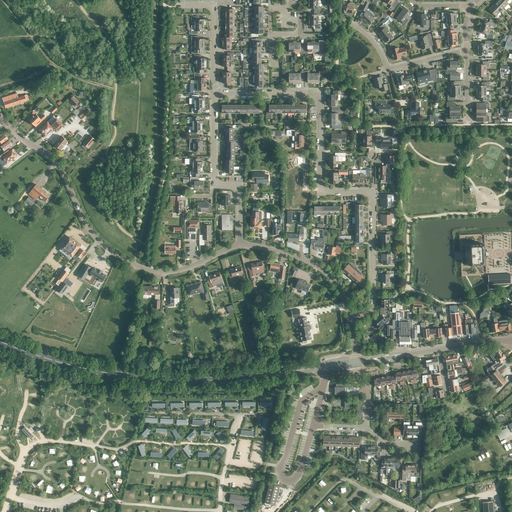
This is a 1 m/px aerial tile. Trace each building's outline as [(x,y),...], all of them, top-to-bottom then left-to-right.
[(393,2),(394,0),(384,0),(384,1),(391,5),(389,8),(393,10),(397,5),(393,2)] [(497,1),(493,6),(500,12),(504,8),(497,1)] [(346,7),(347,7),(346,9),(344,9),(344,10),(344,11),(344,12),(344,13),(344,14),(345,14),(346,15),(347,15),(347,16),(348,16),(349,16),(350,15),(351,15),(352,15),(352,14),(353,13),(353,12),(354,11),(353,11),(354,9),(356,9),(356,8),(356,7),(356,6),(356,5),(355,4),(354,4),(354,3),(353,3),(352,2),(351,2),(350,2),(350,3),(349,3),(348,3),(348,4),(347,4),(347,5),(346,6),(346,7)] [(365,2),(363,5),(361,10),(365,11),(365,12),(361,18),(369,25),(374,19),(369,15),(371,14),(366,9),(369,3),(365,2)] [(319,3),(309,4),(309,9),(314,9),(314,12),(321,12),(321,6),(319,6),(319,3)] [(495,16),(500,12),(493,6),(489,10),(495,16)] [(408,15),(410,12),(403,7),(404,8),(396,18),(399,21),(400,20),(403,22),(402,23),(406,25),(411,18),(408,15)] [(321,12),(314,12),(314,15),(309,15),(309,21),(319,21),(319,16),(321,16),(321,12)] [(425,14),(417,14),(417,25),(423,25),(423,28),(429,28),(429,20),(425,20),(425,14)] [(194,26),(204,26),(204,20),(198,20),(198,17),(191,17),(191,20),(194,20),(194,26)] [(456,19),(446,20),(446,23),(443,23),(443,29),(454,28),(453,25),(456,25),(456,19)] [(482,21),(480,26),(490,29),(490,25),(495,27),(496,21),(495,20),(490,19),(489,22),(482,21)] [(319,21),(309,21),(309,26),(314,26),(314,29),(321,29),(321,23),(319,23),(319,21)] [(378,33),(386,42),(392,37),(387,30),(388,29),(384,23),(377,28),(380,32),(378,33)] [(204,26),(194,26),(194,29),(191,29),(191,34),(198,34),(198,31),(204,31),(204,26)] [(490,29),(480,26),(479,32),(486,34),(485,37),(492,39),(494,33),(489,32),(490,29)] [(263,34),(263,28),(254,28),(254,34),(251,34),(251,37),(258,37),(258,34),(263,34)] [(447,36),(447,39),(457,39),(457,33),(454,33),(454,30),(441,31),(441,37),(447,36)] [(426,36),(419,38),(422,50),(429,48),(428,41),(432,40),(430,34),(426,35),(426,36)] [(194,45),(204,45),(204,39),(198,39),(198,36),(191,36),(191,39),(194,39),(194,45)] [(251,48),(261,48),(261,39),(256,39),(251,39),(251,42),(251,48)] [(457,39),(447,39),(448,43),(445,43),(445,47),(455,47),(455,45),(458,44),(457,39)] [(318,42),(313,42),(313,55),(324,55),(324,40),(318,40),(318,42)] [(478,50),(487,50),(487,47),(492,47),(492,41),(485,41),(485,44),(478,44),(478,50)] [(313,55),(313,42),(307,43),(307,46),(304,46),(304,54),(308,54),(308,52),(313,52),(313,55)] [(289,52),(294,52),(295,43),(289,43),(289,46),(285,46),(285,54),(289,54),(289,52)] [(300,54),(304,54),(304,46),(300,46),(300,43),(295,43),(294,52),(300,52),(300,54)] [(204,45),(194,45),(194,48),(191,48),(191,53),(198,53),(198,50),(204,50),(204,45)] [(398,48),(391,50),(394,60),(401,58),(401,56),(407,54),(405,47),(399,49),(398,48)] [(487,50),(478,50),(478,56),(485,56),(485,59),(492,59),(492,53),(488,53),(487,50)] [(223,61),(231,61),(231,58),(234,58),(234,52),(227,52),(227,56),(223,56),(223,61)] [(197,64),(206,64),(206,58),(201,58),(201,55),(194,55),(194,61),(197,61),(197,64)] [(231,61),(223,61),(223,66),(227,66),(227,69),(234,69),(234,65),(231,65),(231,61)] [(447,65),(447,70),(456,70),(456,68),(460,67),(460,61),(450,61),(450,65),(447,65)] [(476,65),(476,71),(486,71),(486,67),(489,67),(489,62),(483,62),(483,65),(476,65)] [(206,64),(197,64),(197,68),(194,68),(194,73),(201,73),(201,70),(206,70),(206,64)] [(223,78),(231,78),(231,75),(234,75),(234,69),(227,69),(227,72),(223,72),(223,78)] [(425,80),(426,81),(431,80),(428,69),(423,70),(423,71),(416,73),(418,82),(425,80)] [(511,70),(504,69),(500,69),(500,73),(509,74),(509,73),(511,73),(511,76),(511,79),(511,70)] [(447,70),(446,70),(446,76),(450,76),(450,80),(460,80),(460,73),(456,73),(456,70),(447,70)] [(486,71),(476,71),(476,77),(483,77),(483,80),(489,80),(489,74),(486,74),(486,71)] [(294,83),(294,73),(289,73),(289,72),(285,72),(285,80),(289,80),(289,83),(294,83)] [(294,73),(294,83),(300,83),(300,80),(304,80),(304,72),(300,72),(300,73),(294,73)] [(304,72),(304,80),(307,80),(307,83),(313,83),(313,73),(307,73),(307,72),(304,72)] [(313,73),(313,83),(319,83),(319,80),(323,80),(323,72),(319,72),(319,73),(313,73)] [(197,84),(206,84),(206,78),(201,78),(201,75),(194,75),(194,81),(197,81),(197,84)] [(404,75),(396,77),(399,86),(399,89),(403,89),(402,85),(406,84),(405,83),(412,81),(410,75),(404,77),(404,75)] [(381,77),(373,79),(375,88),(379,87),(381,88),(382,91),(388,90),(386,84),(383,85),(381,77)] [(231,78),(223,78),(223,83),(227,83),(227,86),(234,86),(234,81),(231,81),(231,78)] [(450,88),(450,92),(460,91),(460,86),(455,86),(455,82),(447,83),(447,88),(450,88)] [(476,92),(486,91),(486,88),(489,88),(489,82),(482,83),(482,86),(476,86),(476,92)] [(206,84),(197,84),(197,88),(193,88),(193,93),(201,93),(201,90),(206,90),(206,84)] [(328,95),(328,100),(338,100),(338,95),(340,95),(340,91),(331,91),(331,95),(328,95)] [(460,97),(460,91),(450,92),(450,95),(447,95),(447,101),(455,100),(455,97),(460,97)] [(486,91),(476,92),(476,97),(482,97),(482,101),(489,101),(489,95),(486,95),(486,91)] [(16,93),(2,98),(3,102),(5,108),(28,100),(27,95),(18,97),(16,93)] [(194,101),(194,104),(205,104),(205,98),(199,98),(199,95),(192,95),(192,101),(194,101)] [(73,96),(69,100),(75,106),(79,102),(73,96)] [(331,110),(340,110),(340,106),(338,106),(338,100),(328,100),(328,106),(331,106),(331,110)] [(386,101),(375,101),(375,106),(375,108),(377,109),(379,109),(379,113),(390,113),(390,105),(386,105),(386,101)] [(410,107),(410,115),(420,115),(420,107),(419,107),(419,102),(413,102),(413,107),(410,107)] [(449,109),(449,113),(460,113),(460,106),(455,106),(455,103),(446,103),(446,109),(449,109)] [(476,113),(486,113),(486,109),(489,109),(489,103),(476,104),(476,113)] [(205,104),(194,104),(194,108),(192,108),(192,113),(199,113),(199,110),(204,110),(205,104)] [(275,113),(275,105),(269,105),(269,112),(266,112),(266,114),(266,118),(271,118),(271,113),(275,113)] [(340,110),(331,110),(331,113),(329,113),(329,119),(338,119),(338,113),(340,113),(340,110)] [(80,116),(81,117),(84,120),(88,115),(85,113),(84,111),(80,116)] [(36,127),(46,117),(44,115),(40,118),(33,112),(31,114),(33,117),(30,120),(36,127)] [(460,113),(449,113),(449,116),(446,116),(446,122),(456,122),(455,119),(460,119),(460,113)] [(486,116),(486,113),(476,113),(476,122),(489,121),(489,116),(486,116)] [(56,131),(63,125),(58,120),(60,118),(58,116),(56,118),(53,116),(39,130),(40,130),(40,131),(41,132),(42,132),(45,136),(50,131),(51,132),(54,129),(56,131)] [(192,127),(203,127),(203,121),(197,121),(197,118),(187,118),(187,123),(192,123),(192,127)] [(338,119),(329,119),(329,125),(332,125),(332,128),(340,128),(340,125),(341,123),(341,119),(338,119)] [(203,127),(192,127),(192,130),(190,130),(190,132),(189,132),(189,136),(197,136),(197,132),(203,132),(203,127)] [(366,131),(366,133),(366,136),(362,136),(363,147),(372,147),(372,131),(366,131)] [(303,147),(303,136),(299,136),(299,132),(292,132),(292,136),(293,136),(293,142),(292,142),(291,143),(291,148),(292,148),(299,148),(299,147),(303,147)] [(345,135),(348,135),(348,132),(341,132),(341,134),(332,135),(332,143),(345,143),(345,135)] [(392,149),(392,139),(381,139),(381,135),(376,135),(376,143),(381,143),(381,149),(392,149)] [(61,150),(62,148),(65,150),(68,146),(66,144),(68,141),(62,136),(55,145),(61,150)] [(90,136),(84,143),(89,147),(95,140),(90,136)] [(194,152),(203,152),(203,141),(200,141),(200,138),(189,138),(189,143),(194,143),(194,152)] [(0,146),(0,148),(2,148),(3,150),(0,153),(0,157),(8,151),(6,149),(11,145),(8,140),(0,146)] [(3,156),(0,157),(0,163),(2,166),(5,164),(8,162),(7,161),(8,160),(9,161),(16,156),(15,155),(16,154),(14,153),(11,150),(3,156)] [(345,153),(339,153),(336,153),(336,156),(329,156),(329,161),(338,161),(342,161),(342,156),(345,156),(345,153)] [(385,156),(386,165),(394,164),(394,156),(385,156)] [(193,168),(203,168),(203,162),(197,162),(197,159),(189,159),(189,164),(193,164),(193,168)] [(203,168),(193,168),(193,171),(190,171),(190,176),(197,176),(197,173),(203,173),(203,168)] [(365,169),(366,171),(359,171),(359,174),(359,183),(366,183),(366,176),(370,176),(370,169),(365,169)] [(329,173),(329,178),(338,178),(338,174),(348,174),(347,170),(336,170),(336,173),(329,173)] [(353,183),(359,183),(359,174),(359,171),(349,171),(349,177),(353,177),(353,183)] [(263,175),(253,175),(253,183),(257,183),(257,185),(268,185),(268,179),(264,179),(264,177),(263,177),(263,175)] [(203,189),(203,181),(197,181),(197,178),(190,178),(190,185),(195,185),(195,189),(203,189)] [(46,202),(50,196),(36,185),(28,194),(36,200),(39,196),(46,202)] [(390,200),(393,200),(393,194),(388,194),(388,197),(381,197),(381,202),(382,202),(383,207),(391,207),(390,200)] [(230,206),(230,195),(222,195),(222,206),(230,206)] [(28,197),(25,201),(31,206),(34,202),(28,197)] [(170,197),(170,199),(170,202),(172,202),(172,213),(176,213),(176,214),(182,213),(182,206),(183,206),(183,202),(180,202),(180,197),(170,197)] [(212,213),(212,206),(208,206),(208,203),(203,203),(203,202),(198,202),(198,212),(208,212),(208,213),(212,213)] [(253,228),(261,228),(261,218),(259,218),(259,212),(258,212),(258,209),(253,209),(253,212),(253,218),(251,218),(251,227),(252,227),(252,228),(253,228)] [(391,218),(393,218),(393,211),(388,212),(388,215),(381,215),(381,219),(383,219),(383,225),(391,225),(391,218)] [(228,221),(228,217),(228,215),(222,215),(222,222),(222,231),(232,231),(232,221),(228,221)] [(273,227),(273,235),(281,235),(281,227),(280,227),(280,223),(282,223),(282,219),(279,219),(279,224),(277,224),(277,223),(273,223),(273,227)] [(199,220),(185,220),(185,228),(185,239),(196,239),(196,231),(196,228),(199,228),(199,220)] [(204,240),(211,240),(210,225),(203,225),(203,235),(199,235),(199,245),(204,245),(204,240)] [(299,229),(299,234),(288,234),(288,242),(299,242),(299,237),(303,237),(303,229),(299,229)] [(326,244),(328,230),(324,229),(323,241),(315,240),(314,250),(323,251),(324,244),(326,244)] [(389,234),(393,234),(393,231),(386,231),(386,234),(381,235),(381,243),(389,243),(389,234)] [(70,257),(72,256),(77,249),(79,246),(74,242),(73,244),(71,242),(72,241),(67,237),(58,248),(63,252),(64,252),(65,253),(70,257)] [(469,251),(468,251),(468,260),(470,260),(470,266),(485,265),(485,257),(486,257),(485,252),(484,244),(469,245),(469,251)] [(171,254),(176,254),(175,246),(165,246),(165,253),(171,253),(171,254)] [(340,254),(341,247),(336,246),(336,247),(327,246),(327,249),(329,250),(328,254),(335,255),(335,253),(340,254)] [(77,249),(72,256),(74,257),(74,258),(78,261),(85,251),(81,248),(79,251),(77,249)] [(391,257),(394,257),(394,251),(388,251),(388,254),(381,254),(381,259),(383,259),(383,264),(391,264),(391,257)] [(248,270),(249,270),(250,277),(256,276),(255,274),(264,272),(262,262),(256,263),(251,264),(247,265),(248,270)] [(279,272),(280,272),(279,279),(284,279),(286,267),(281,266),(281,267),(280,266),(280,264),(271,262),(270,271),(279,272)] [(362,287),(366,283),(363,280),(364,278),(361,275),(362,274),(349,263),(343,271),(362,287)] [(86,265),(80,276),(85,279),(85,278),(90,280),(92,276),(102,282),(106,275),(102,273),(102,272),(98,270),(94,268),(92,270),(90,269),(91,268),(86,265)] [(232,277),(243,274),(241,266),(236,267),(237,268),(231,270),(232,274),(229,275),(231,283),(234,282),(232,277)] [(59,279),(62,281),(68,273),(63,270),(59,274),(61,276),(59,279)] [(389,274),(393,274),(393,271),(386,271),(386,274),(381,274),(381,283),(390,283),(389,274)] [(216,286),(215,285),(223,282),(219,272),(213,274),(213,275),(209,276),(210,280),(208,281),(210,288),(216,286)] [(510,274),(488,275),(489,284),(510,283),(510,274)] [(311,285),(299,279),(295,288),(299,290),(300,288),(307,292),(311,285)] [(64,282),(57,290),(62,294),(68,286),(64,282)] [(191,292),(192,294),(203,291),(201,283),(187,287),(188,292),(191,292)] [(144,287),(143,294),(148,295),(148,294),(159,294),(159,286),(150,286),(150,287),(144,287)] [(176,288),(170,288),(171,297),(167,297),(168,303),(174,303),(174,299),(175,298),(179,297),(178,288),(177,288),(176,288)] [(463,334),(462,325),(461,325),(460,318),(459,316),(458,313),(457,309),(457,305),(449,306),(451,327),(447,328),(447,324),(445,325),(446,336),(463,334)] [(387,318),(386,319),(382,315),(385,314),(384,308),(380,308),(380,317),(375,321),(378,326),(377,327),(380,330),(385,326),(385,325),(387,322),(389,320),(389,318),(387,318)] [(293,318),(301,316),(299,309),(291,311),(293,318)] [(399,320),(396,320),(396,327),(399,327),(399,328),(399,338),(410,338),(410,329),(411,329),(411,321),(411,316),(407,316),(407,319),(404,319),(403,313),(399,313),(399,320)] [(300,323),(301,327),(299,328),(302,341),(303,341),(303,344),(307,343),(306,340),(311,339),(309,326),(308,326),(306,317),(298,319),(299,323),(300,323)] [(499,327),(499,323),(498,323),(497,323),(497,319),(496,318),(493,318),(494,323),(491,324),(492,332),(499,331),(498,327),(499,327)] [(462,325),(463,334),(474,333),(474,334),(480,334),(480,332),(476,327),(474,328),(473,324),(472,324),(471,321),(471,319),(465,320),(465,324),(462,325)] [(385,326),(385,328),(385,335),(390,335),(390,338),(396,338),(396,320),(393,320),(393,326),(390,326),(390,325),(385,325),(385,326)] [(425,322),(420,323),(421,329),(422,329),(423,338),(430,337),(430,336),(435,335),(435,329),(433,329),(429,329),(425,329),(425,322)] [(499,327),(499,328),(500,330),(506,329),(506,330),(511,330),(510,322),(499,323),(499,327)] [(438,328),(437,325),(433,325),(433,329),(435,329),(435,335),(435,337),(442,336),(441,328),(438,328)] [(506,382),(499,373),(507,367),(504,364),(507,361),(505,358),(502,353),(500,349),(499,349),(498,347),(494,350),(495,352),(490,355),(493,360),(494,360),(496,363),(491,366),(487,369),(490,375),(500,387),(506,382)] [(457,355),(451,356),(452,364),(455,364),(456,366),(460,365),(463,365),(462,362),(459,363),(458,363),(457,355)] [(451,356),(445,357),(446,365),(447,365),(450,365),(450,369),(447,370),(448,371),(453,370),(452,364),(451,356)] [(440,372),(437,358),(431,359),(433,369),(434,373),(440,372)] [(431,359),(425,361),(427,369),(429,368),(430,370),(431,370),(431,373),(434,373),(433,369),(431,359)] [(427,387),(433,386),(431,378),(430,374),(426,375),(423,376),(422,383),(426,382),(427,387)] [(464,391),(472,388),(470,383),(462,386),(464,391)] [(335,394),(345,394),(345,387),(346,387),(346,384),(336,384),(336,387),(335,387),(335,394)] [(345,387),(345,394),(358,395),(358,387),(353,387),(353,384),(346,384),(346,387),(345,387)] [(429,395),(436,394),(436,398),(444,397),(443,389),(435,391),(435,387),(428,388),(429,395)] [(387,418),(402,419),(403,419),(403,410),(387,409),(387,418)] [(412,437),(412,425),(409,425),(409,422),(404,422),(403,436),(406,436),(406,437),(412,437)] [(415,426),(412,425),(412,437),(418,438),(418,436),(421,436),(421,423),(416,422),(415,426)] [(506,428),(496,433),(500,440),(511,433),(511,422),(508,425),(505,426),(506,428)] [(33,435),(25,426),(21,429),(30,439),(33,435)] [(151,429),(148,426),(140,435),(143,438),(151,429)] [(181,438),(175,428),(171,431),(177,440),(181,438)] [(194,430),(186,438),(189,441),(197,433),(194,430)] [(226,441),(220,431),(216,433),(222,443),(226,441)] [(137,446),(141,457),(146,455),(142,445),(137,446)] [(189,458),(193,455),(186,446),(182,449),(189,458)] [(367,456),(371,456),(371,446),(365,446),(365,451),(362,451),(362,459),(366,459),(367,457),(367,456)] [(371,446),(371,456),(374,456),(374,459),(380,459),(380,447),(371,446)] [(174,447),(166,456),(170,459),(178,450),(174,447)] [(224,451),(221,448),(214,457),(217,460),(224,451)] [(381,469),(387,470),(386,473),(390,474),(390,467),(391,458),(385,457),(384,463),(381,463),(381,469)] [(391,458),(390,467),(396,468),(396,469),(399,469),(400,464),(397,463),(397,458),(391,458)] [(402,476),(402,480),(405,480),(405,477),(410,478),(410,477),(410,474),(411,464),(406,464),(405,470),(402,470),(402,476)] [(410,474),(410,477),(416,477),(419,477),(419,470),(416,470),(416,465),(411,464),(410,474)] [(274,505),(279,486),(270,484),(265,503),(274,505)] [(231,494),(229,502),(236,503),(235,509),(247,511),(249,497),(231,494)] [(493,511),(493,501),(482,502),(483,511),(493,511)]
